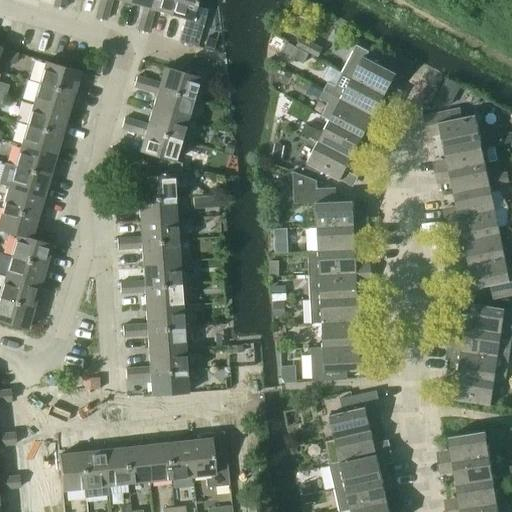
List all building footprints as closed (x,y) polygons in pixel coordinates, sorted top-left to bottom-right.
[(54,0),(52,6),(63,9),(65,0),(54,0)] [(99,0),(97,7),(107,10),(109,2),(107,2),(107,0),(99,0)] [(127,0),(126,2),(142,7),(139,19),(149,22),(151,14),(148,14),(149,11),(147,10),(149,0),(127,0)] [(149,0),(147,10),(149,11),(148,14),(151,14),(152,10),(168,14),(171,0),(149,0)] [(171,0),(168,14),(184,19),(177,42),(196,47),(206,10),(194,7),(195,0),(171,0)] [(97,7),(94,18),(104,21),(107,10),(97,7)] [(139,19),(136,30),(146,33),(149,22),(139,19)] [(305,51),(318,58),(322,49),(309,42),(301,37),(296,46),(305,51)] [(341,73),(384,95),(396,73),(364,56),(367,51),(356,45),(341,73)] [(3,61),(14,65),(17,53),(6,50),(3,61)] [(44,61),(37,83),(77,95),(79,85),(75,84),(78,71),(44,61)] [(146,80),(143,90),(151,92),(151,89),(154,90),(155,88),(191,99),(199,101),(199,99),(208,72),(190,66),(188,74),(163,67),(158,83),(146,80)] [(323,91),(373,117),(384,95),(341,73),(334,86),(328,83),(323,91)] [(135,77),(132,87),(143,90),(146,80),(135,77)] [(449,105),(459,87),(446,80),(437,98),(449,105)] [(37,83),(31,104),(66,114),(69,102),(74,104),(77,95),(37,83)] [(151,89),(151,92),(155,94),(151,109),(185,119),(191,99),(155,88),(154,90),(151,89)] [(320,116),(329,121),(362,138),(373,117),(323,91),(319,99),(327,103),(320,116)] [(31,104),(25,124),(65,136),(67,127),(62,125),(66,114),(31,104)] [(439,124),(443,147),(480,139),(475,115),(461,118),(459,108),(423,116),(425,127),(439,124)] [(133,121),(130,131),(138,133),(139,131),(142,132),(143,129),(145,130),(179,140),(185,119),(151,109),(146,125),(133,121)] [(123,118),(120,128),(130,131),(133,121),(123,118)] [(318,142),(351,159),(362,138),(329,121),(324,131),(318,131),(305,124),(301,133),(318,142)] [(25,124),(19,145),(54,155),(57,144),(62,145),(65,136),(25,124)] [(139,131),(138,133),(143,135),(138,152),(146,154),(172,162),(173,161),(179,140),(145,130),(143,129),(142,132),(139,131)] [(511,132),(499,135),(501,145),(511,142),(511,132)] [(443,147),(448,171),(485,163),(496,161),(493,146),(501,145),(499,135),(480,139),(443,147)] [(306,164),(339,181),(351,159),(318,142),(306,164)] [(19,145),(13,166),(53,177),(55,168),(50,167),(54,155),(19,145)] [(137,194),(124,195),(124,205),(133,205),(132,202),(136,202),(135,199),(173,197),(171,175),(179,174),(180,163),(173,161),(172,162),(146,154),(144,176),(136,177),(137,194)] [(448,171),(453,194),(490,187),(485,163),(448,171)] [(13,166),(7,187),(42,197),(45,185),(50,187),(53,177),(13,166)] [(317,228),(354,226),(353,201),(336,201),(335,188),(316,189),(316,181),(292,172),(293,204),(316,203),(317,228)] [(492,176),(494,186),(502,184),(509,183),(507,173),(492,176)] [(453,194),(458,217),(507,207),(499,191),(502,185),(502,184),(494,186),(490,187),(453,194)] [(7,187),(1,207),(40,219),(43,210),(38,208),(42,197),(7,187)] [(124,195),(113,196),(114,206),(124,205),(124,195)] [(136,202),(132,202),(133,205),(138,205),(139,221),(174,219),(173,197),(135,199),(136,202)] [(0,211),(0,230),(16,235),(29,239),(30,238),(33,227),(38,228),(40,219),(1,207),(0,211)] [(500,233),(504,232),(511,231),(511,230),(505,225),(507,207),(458,217),(463,241),(500,233)] [(140,237),(127,238),(127,248),(136,248),(135,245),(138,245),(138,242),(176,240),(174,219),(139,221),(140,237)] [(318,251),(355,250),(354,226),(317,228),(318,251)] [(463,241),(468,264),(505,256),(500,233),(463,241)] [(16,235),(10,256),(49,267),(52,258),(47,257),(50,244),(30,238),(29,239),(16,235)] [(127,238),(116,239),(117,249),(127,248),(127,238)] [(138,245),(135,245),(136,248),(141,248),(142,264),(177,262),(176,240),(138,242),(138,245)] [(309,252),(310,276),(356,274),(355,250),(318,251),(309,252)] [(10,256),(4,276),(38,287),(41,275),(46,276),(49,267),(10,256)] [(490,285),(493,298),(511,294),(511,280),(510,281),(505,256),(468,264),(473,289),(490,285)] [(143,281),(130,282),(130,293),(138,292),(138,289),(141,289),(141,286),(179,284),(177,262),(142,264),(143,281)] [(310,276),(311,300),(358,297),(356,274),(310,276)] [(4,276),(0,288),(0,297),(37,309),(39,299),(35,298),(38,287),(4,276)] [(130,282),(119,283),(120,293),(130,293),(130,282)] [(141,289),(138,289),(138,292),(143,292),(145,308),(180,305),(179,284),(141,286),(141,289)] [(0,321),(26,329),(29,316),(34,318),(37,309),(0,297),(0,321)] [(312,324),(321,323),(359,321),(358,297),(311,300),(312,324)] [(511,309),(468,303),(464,328),(511,335),(511,334),(511,309)] [(146,324),(133,325),(133,336),(141,335),(141,332),(144,332),(144,330),(182,327),(180,305),(145,308),(146,324)] [(321,323),(323,347),(360,345),(359,321),(321,323)] [(133,325),(122,326),(122,336),(133,336),(133,325)] [(144,332),(141,332),(141,335),(146,335),(148,351),(183,348),(182,327),(144,330),(144,332)] [(464,328),(460,351),(508,359),(511,335),(464,328)] [(310,348),(312,381),(347,380),(347,371),(361,370),(360,345),(323,347),(310,348)] [(149,367),(135,368),(136,379),(144,378),(144,375),(147,375),(147,373),(184,370),(183,348),(148,351),(149,367)] [(457,375),(494,381),(505,382),(508,359),(460,351),(457,375)] [(135,368),(125,369),(125,379),(136,379),(135,368)] [(147,375),(144,375),(144,378),(149,378),(150,395),(186,393),(184,370),(147,373),(147,375)] [(453,400),(490,406),(494,381),(457,375),(453,400)] [(9,390),(0,391),(0,401),(10,401),(9,390)] [(334,439),(371,431),(366,409),(379,406),(377,393),(376,390),(339,399),(342,412),(329,415),(334,439)] [(489,431),(491,440),(506,438),(504,429),(489,431)] [(187,441),(191,476),(204,475),(205,488),(228,485),(222,431),(219,432),(199,434),(199,439),(187,441)] [(330,465),(376,455),(371,431),(334,439),(325,442),(330,465)] [(448,437),(452,462),(489,456),(485,431),(448,437)] [(14,433),(3,434),(4,445),(15,444),(14,433)] [(165,438),(170,479),(191,476),(187,441),(175,442),(175,437),(165,438)] [(144,445),(148,481),(170,479),(165,438),(156,439),(156,444),(144,445)] [(122,443),(127,483),(148,481),(144,445),(133,447),(132,442),(122,443)] [(101,450),(106,486),(127,483),(122,443),(113,444),(113,449),(101,450)] [(83,488),(84,498),(107,496),(106,486),(101,450),(90,451),(89,446),(79,447),(84,488),(83,488)] [(61,490),(83,488),(84,488),(79,447),(70,448),(70,453),(57,455),(61,490)] [(329,465),(334,489),(381,478),(376,455),(330,465),(329,465)] [(452,462),(455,486),(492,480),(489,456),(452,462)] [(18,476),(7,477),(8,488),(19,487),(18,476)] [(0,488),(8,488),(7,477),(0,477),(0,488)] [(339,511),(341,511),(350,510),(387,501),(381,478),(334,489),(339,511)] [(455,486),(459,509),(496,503),(492,480),(455,486)] [(350,510),(350,511),(389,511),(387,501),(350,510)] [(459,509),(459,511),(497,511),(496,503),(459,509)]
